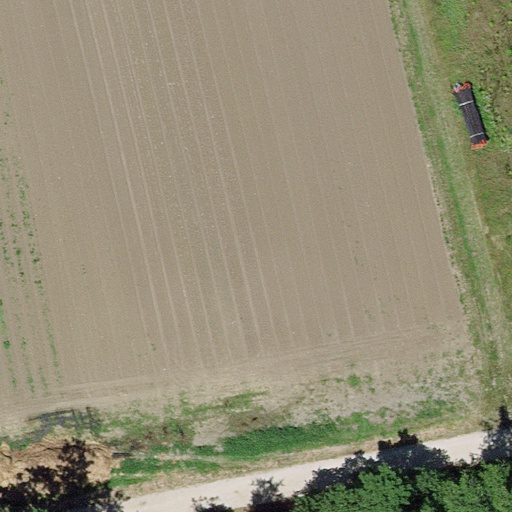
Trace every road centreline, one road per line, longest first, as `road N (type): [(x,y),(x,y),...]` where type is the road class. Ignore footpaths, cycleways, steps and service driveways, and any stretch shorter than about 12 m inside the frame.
road 1 (track): [(417,0),(511,380)]
road 2 (track): [(511,442),(141,511)]
